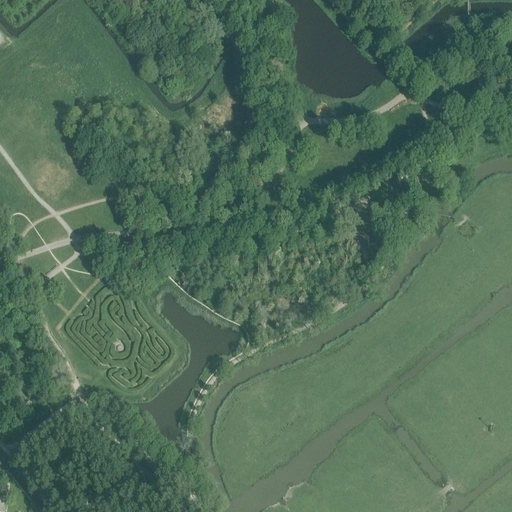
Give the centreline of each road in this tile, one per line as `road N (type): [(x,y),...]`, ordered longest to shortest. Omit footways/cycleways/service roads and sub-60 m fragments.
road 1 (unknown): [(184,511),(89,416),(41,326),(19,257),(28,230),(55,215)]
road 2 (unknown): [(55,215),(167,195),(232,160),(249,124),(246,71),(209,0)]
